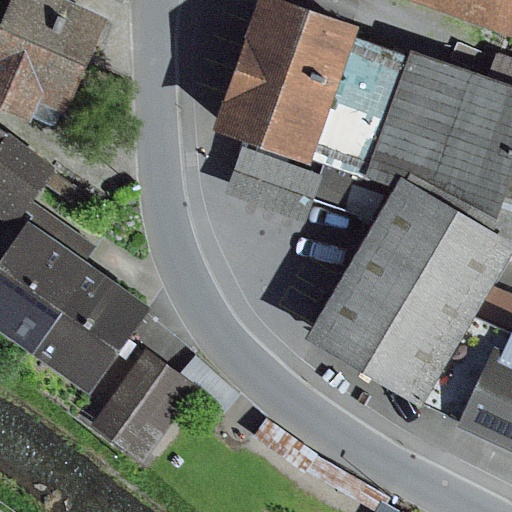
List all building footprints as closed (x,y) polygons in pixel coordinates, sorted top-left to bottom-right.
[(107,22),(54,0),(12,0),(0,30),(0,114),(30,128),(32,123),(53,131),(59,115),(66,117),(107,22)] [(357,32),(266,0),(259,0),(212,136),(306,172),(309,163),(323,169),(320,178),(313,202),(375,224),(399,183),(511,249),(511,91),(409,55),(407,60),(354,41),(357,32)] [(511,0),(397,0),(511,41),(511,0)] [(56,171),(0,133),(0,224),(12,233),(56,171)] [(320,178),(241,149),(224,197),(304,227),(313,202),(320,178)] [(511,252),(511,249),(399,183),(375,224),(304,342),(420,412),(422,409),(474,318),(511,252)] [(26,226),(0,261),(0,335),(88,397),(151,312),(26,226)] [(511,335),(474,318),(422,409),(458,425),(455,433),(511,458),(511,335)] [(144,350),(91,427),(145,465),(196,392),(199,388),(181,376),(144,350)] [(241,397),(196,357),(181,376),(199,388),(196,392),(225,417),(241,397)] [(318,457),(267,421),(253,440),(305,475),(307,473),(318,457)] [(390,499),(318,457),(307,473),(371,511),(381,511),(386,506),(390,499)]
